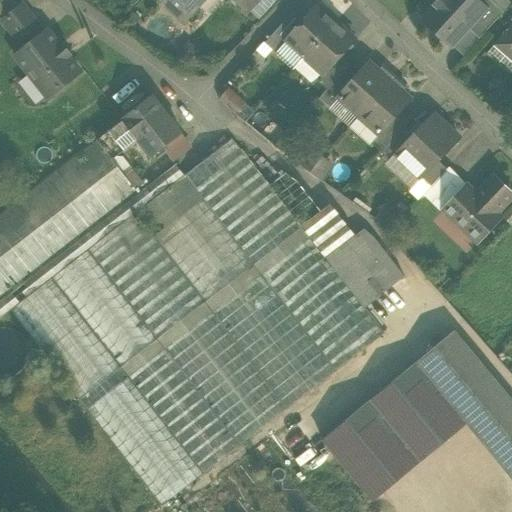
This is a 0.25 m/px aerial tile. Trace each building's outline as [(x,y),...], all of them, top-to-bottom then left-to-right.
[(161,0),(183,21),(202,0),(232,0),(246,12),(257,0),(161,0)] [(438,0),(435,4),(434,4),(434,5),(435,6),(423,19),(434,29),(434,30),(435,31),(436,30),(439,33),(439,34),(440,35),(452,45),(468,28),(485,9),(480,3),(476,0),(438,0)] [(504,12),(490,0),(482,0),(480,3),(485,9),(468,28),(479,39),(504,12)] [(45,31),(23,3),(1,20),(23,49),(45,31)] [(303,20),(286,40),(287,41),(280,47),(276,53),(294,69),(305,57),(336,23),(317,5),(303,20)] [(293,11),(269,38),(280,47),(287,41),(286,40),(303,20),(293,11)] [(336,23),(305,57),(322,73),(324,74),(340,57),(355,40),(336,23)] [(511,25),(498,41),(511,52),(511,25)] [(23,49),(15,55),(48,98),(81,72),(68,56),(71,55),(62,44),(60,45),(47,30),(45,31),(23,49)] [(340,57),(324,74),(322,73),(316,80),(327,90),(347,67),(349,65),(340,57)] [(356,76),(337,98),(338,99),(358,116),(394,76),(382,65),(378,69),(369,61),(356,76)] [(327,90),(319,98),(330,108),(338,99),(337,98),(356,76),(347,67),(327,90)] [(394,76),(358,116),(378,134),(379,135),(399,113),(411,99),(403,91),(406,87),(394,76)] [(248,103),(227,86),(215,100),(237,118),(248,103)] [(181,133),(152,96),(122,119),(123,120),(97,139),(113,159),(138,140),(151,156),(181,133)] [(399,113),(379,135),(378,134),(370,143),(380,152),(404,128),(409,122),(399,113)] [(412,136),(394,154),(395,155),(421,179),(438,161),(459,139),(433,114),(412,136)] [(404,128),(380,152),(390,161),(395,155),(394,154),(412,136),(404,128)] [(269,186),(232,138),(185,175),(184,175),(195,189),(336,371),(385,333),(364,307),(326,258),(269,186)] [(97,139),(0,213),(0,301),(139,193),(97,139)] [(305,170),(321,178),(329,162),(313,154),(305,170)] [(438,161),(421,179),(430,187),(447,169),(438,161)] [(139,193),(0,301),(0,318),(10,311),(31,293),(51,278),(88,250),(135,213),(184,175),(185,175),(175,165),(139,193)] [(330,204),(321,211),(297,181),(285,173),(269,186),(326,258),(355,236),(330,204)] [(184,175),(135,213),(138,216),(135,219),(139,224),(142,221),(146,227),(195,189),(184,175)] [(511,194),(493,177),(476,195),(466,186),(443,210),(477,242),(500,217),(495,213),(511,195),(511,194)] [(336,371),(195,189),(146,227),(287,409),(336,371)] [(146,227),(142,221),(139,224),(135,219),(138,216),(135,213),(88,250),(239,446),(287,409),(146,227)] [(355,236),(326,258),(364,307),(404,277),(373,237),(363,229),(355,236)] [(239,446),(88,250),(51,278),(120,367),(203,474),(239,446)] [(120,367),(51,278),(31,293),(10,311),(78,400),(120,367)] [(511,400),(454,330),(415,362),(467,424),(511,478),(511,400)] [(415,362),(322,439),(373,501),(467,424),(415,362)] [(203,474),(120,367),(78,400),(161,506),(203,474)]
